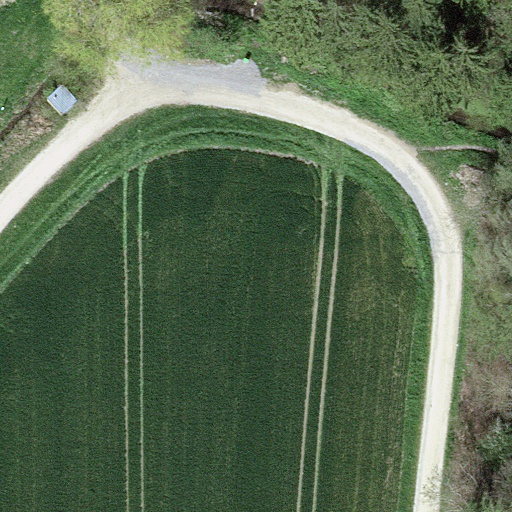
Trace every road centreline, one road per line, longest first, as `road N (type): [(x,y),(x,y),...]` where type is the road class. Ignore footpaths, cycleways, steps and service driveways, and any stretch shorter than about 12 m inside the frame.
road 1 (track): [(110,0),(177,41),(393,112),(462,200),(430,511)]
road 2 (track): [(177,41),(0,244)]
